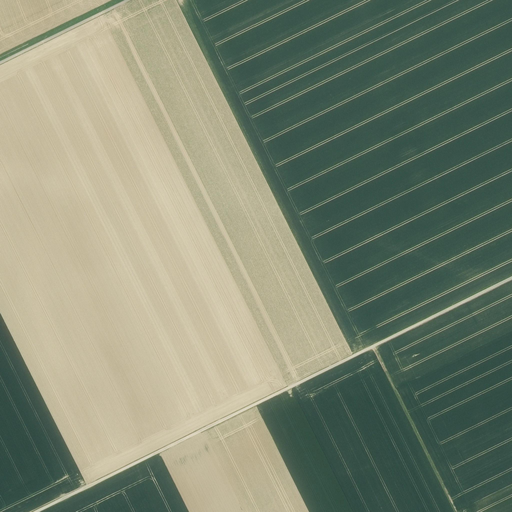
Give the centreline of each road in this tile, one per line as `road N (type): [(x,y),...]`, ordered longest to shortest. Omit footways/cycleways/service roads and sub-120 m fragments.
road 1 (track): [(46,511),(511,282)]
road 2 (track): [(375,350),(457,511)]
road 3 (track): [(0,63),(129,0)]
